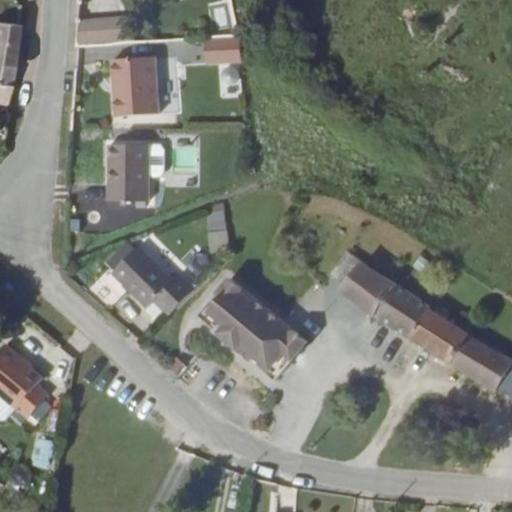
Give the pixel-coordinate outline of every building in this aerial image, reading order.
[(0,7),(0,26),(20,28),(24,7),(0,7)] [(127,16),(78,18),(79,44),(127,42),(127,16)] [(0,105),(4,106),(20,28),(0,26),(0,105)] [(242,38),(207,38),(207,64),(245,63),(242,38)] [(158,111),(156,54),(112,55),(114,113),(158,111)] [(242,97),(242,66),(219,66),(220,98),(242,97)] [(151,144),(110,144),(110,200),(151,200),(151,144)] [(226,212),(207,214),(209,234),(228,232),(226,212)] [(437,282),(382,244),(366,269),(422,305),(437,282)] [(177,282),(140,247),(113,273),(150,309),(156,302),(177,282)] [(408,335),(424,307),(422,305),(366,269),(347,255),(342,252),(328,274),(342,283),(338,289),(408,335)] [(156,302),(172,318),(195,292),(182,278),(177,282),(156,302)] [(239,349),(276,381),(295,359),(286,352),(300,335),(235,279),(202,317),(223,335),(230,327),(246,340),(239,349)] [(505,395),(511,383),(511,363),(510,363),(424,307),(408,335),(494,390),(495,389),(505,395)] [(230,327),(223,335),(239,349),(246,340),(230,327)] [(286,352),(295,359),(309,343),(300,335),(286,352)] [(18,355),(4,342),(0,345),(0,394),(22,416),(43,394),(33,383),(37,378),(16,357),(18,355)] [(179,357),(170,366),(177,372),(185,363),(179,357)] [(46,469),(57,441),(38,434),(28,462),(46,469)]
